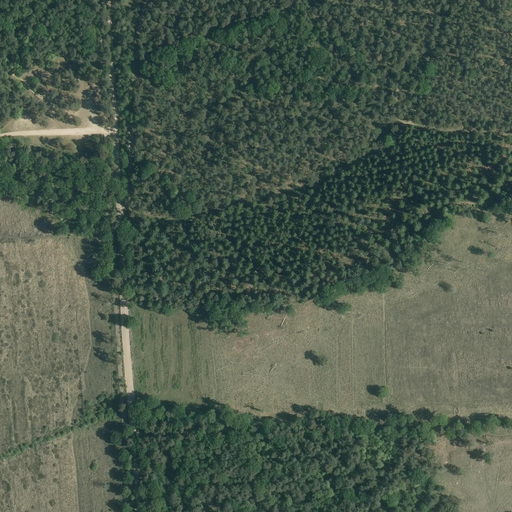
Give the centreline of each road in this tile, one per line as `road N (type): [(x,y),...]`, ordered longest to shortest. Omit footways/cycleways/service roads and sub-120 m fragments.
road 1 (track): [(137,511),(107,0)]
road 2 (track): [(119,208),(194,216),(368,158),(409,120),(450,0)]
road 3 (track): [(401,131),(392,74),(302,8),(137,50)]
road 4 (track): [(309,182),(337,240),(371,268),(445,205),(511,200)]
road 5 (track): [(217,511),(149,433),(132,425)]
road 6 (track): [(325,0),(444,21)]
